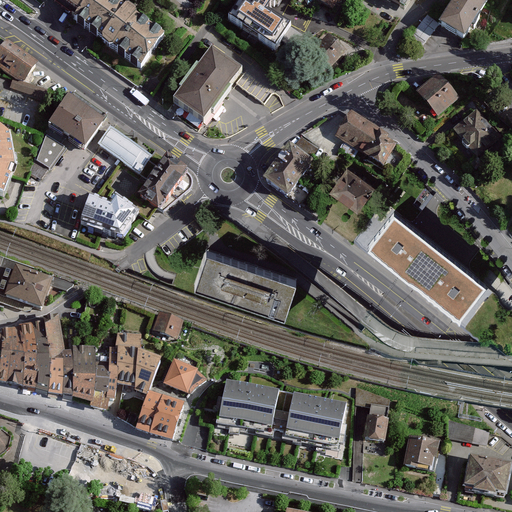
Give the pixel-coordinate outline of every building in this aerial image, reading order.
[(55,0),(57,5),(81,23),(100,0),(55,0)] [(100,0),(81,23),(79,26),(148,75),(172,42),(113,0),(100,0)] [(284,0),(249,0),(230,32),(295,71),(311,44),(273,21),(284,0)] [(346,0),(317,0),(314,5),(336,18),(346,0)] [(409,0),(387,0),(405,9),(409,0)] [(487,0),(453,0),(438,25),(462,40),(487,0)] [(426,18),(412,37),(424,45),(438,26),(426,18)] [(348,58),(330,42),(315,59),(333,75),(348,58)] [(31,64),(7,47),(0,56),(0,73),(14,83),(26,87),(27,86),(37,73),(39,71),(31,65),(31,64)] [(241,81),(212,60),(175,112),(204,133),(241,81)] [(41,76),(37,73),(27,86),(33,87),(41,76)] [(460,100),(438,76),(415,96),(437,120),(460,100)] [(49,96),(14,84),(11,92),(46,104),(49,96)] [(84,152),(105,124),(69,97),(49,125),(34,160),(51,171),(72,144),(84,152)] [(380,134),(345,112),(331,136),(359,154),(356,158),(378,171),(391,150),(376,140),(380,134)] [(503,143),(479,115),(451,138),(461,151),(466,147),(480,163),(503,143)] [(140,176),(153,158),(112,129),(99,147),(140,176)] [(0,200),(5,203),(17,171),(11,139),(0,132),(0,200)] [(324,155),(303,139),(292,155),(269,188),(295,205),(319,170),(315,167),(324,155)] [(187,174),(165,158),(137,195),(160,210),(166,202),(167,203),(187,174)] [(378,192),(350,173),(332,199),(360,218),(378,192)] [(190,177),(187,174),(167,203),(166,202),(160,210),(164,213),(189,191),(191,188),(192,184),(191,179),(190,177)] [(110,204),(90,197),(81,224),(121,239),(140,213),(116,196),(110,204)] [(490,278),(398,207),(373,240),(465,311),(490,278)] [(296,278),(206,247),(195,281),(284,312),(296,278)] [(72,289),(74,286),(53,278),(54,276),(3,258),(0,268),(0,296),(43,312),(52,287),(67,293),(72,289)] [(184,322),(159,313),(152,332),(177,341),(184,322)] [(94,408),(107,412),(108,401),(116,399),(115,381),(109,376),(110,354),(95,355),(95,347),(73,348),(73,351),(66,351),(61,327),(60,315),(48,315),(48,320),(42,321),(18,327),(3,328),(2,334),(0,334),(0,384),(13,386),(26,388),(37,389),(49,395),(65,395),(74,395),(94,401),(94,408)] [(119,334),(118,387),(124,388),(135,389),(146,396),(150,387),(151,386),(163,361),(142,352),(143,335),(119,334)] [(198,371),(174,361),(163,385),(188,396),(198,371)] [(222,383),(214,424),(336,448),(345,407),(222,383)] [(356,407),(372,412),(372,410),(389,413),(391,400),(356,388),(356,407)] [(173,441),(185,404),(150,393),(136,431),(173,441)] [(370,424),(368,423),(364,445),(385,449),(389,427),(387,427),(390,413),(389,413),(372,410),(372,412),(370,424)] [(449,440),(487,449),(491,434),(448,421),(449,440)] [(440,440),(410,434),(404,466),(415,468),(415,466),(431,469),(433,457),(437,458),(440,440)] [(511,469),(470,460),(463,489),(473,491),(472,496),(495,501),(496,496),(505,498),(511,469)]
